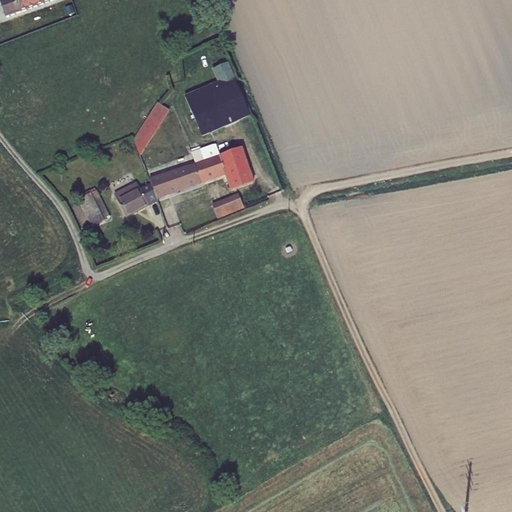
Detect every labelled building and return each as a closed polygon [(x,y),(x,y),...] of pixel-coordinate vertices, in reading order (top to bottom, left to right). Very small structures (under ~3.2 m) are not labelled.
[(37,0),(11,0),(8,1),(13,17),(40,8),(37,0)] [(209,136),(256,116),(242,82),(234,64),(220,70),(226,83),(192,97),(209,136)] [(141,141),(147,156),(168,123),(157,116),(141,141)] [(163,199),(232,175),(238,191),(260,183),(248,149),(226,157),(223,145),(198,153),(202,165),(156,181),(158,185),(163,199)] [(147,191),(143,184),(121,196),(132,218),(160,203),(154,187),(147,191)] [(154,187),(160,203),(164,201),(163,199),(158,185),(154,187)] [(103,191),(86,199),(99,227),(117,219),(103,191)] [(224,219),(251,208),(245,195),(219,206),(224,219)]
